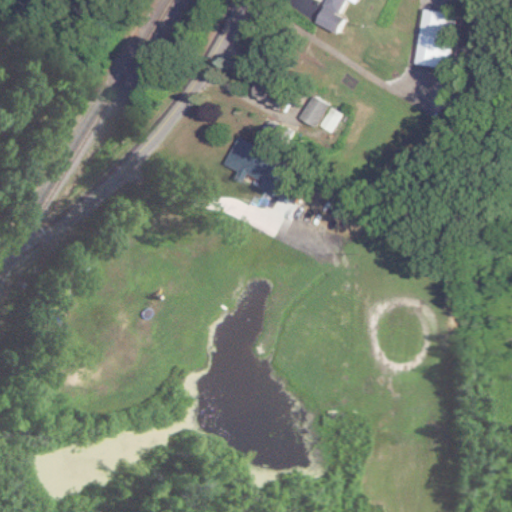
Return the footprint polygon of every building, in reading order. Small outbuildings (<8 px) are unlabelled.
[(314,0),(322,4),(314,22),(336,33),(344,18),(337,15),(343,0),(314,0)] [(413,64),(446,68),(453,13),(420,9),(413,64)] [(282,108),(288,93),(258,81),(252,95),(282,108)] [(341,115),(312,95),(298,116),(313,127),(315,124),(329,133),(341,115)] [(280,165),(242,142),(230,163),(268,185),(280,165)]
